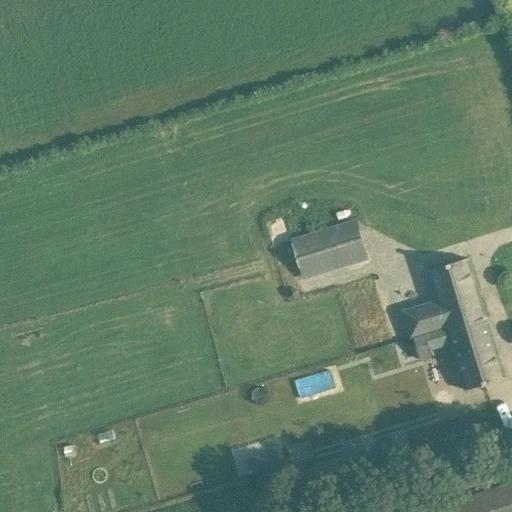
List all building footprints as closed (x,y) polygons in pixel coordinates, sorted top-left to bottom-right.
[(305,281),(371,261),(358,220),(293,242),(305,281)] [(439,299),(402,310),(410,337),(414,336),(424,333),(447,326),(448,328),(487,316),(469,258),(430,270),(439,299)] [(487,316),(448,328),(452,343),(467,389),(506,377),(487,316)] [(424,333),(414,336),(421,358),(431,355),(429,350),(424,333)] [(368,477),(360,450),(313,464),(321,491),(368,477)] [(246,460),(250,474),(282,465),(278,451),(246,460)] [(511,511),(511,482),(511,480),(422,511),(511,511)]
